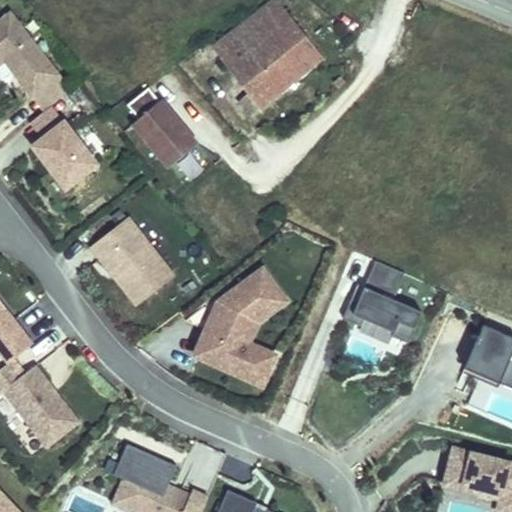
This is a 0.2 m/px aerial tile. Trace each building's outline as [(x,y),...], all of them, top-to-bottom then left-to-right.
[(322,60),(273,0),(272,0),(211,50),(251,100),(238,110),(248,122),(322,60)] [(12,4),(0,13),(0,62),(6,59),(44,109),(74,87),(12,4)] [(193,151),(155,106),(126,130),(162,176),(193,151)] [(103,159),(65,112),(30,140),(68,189),(103,159)] [(178,272),(131,212),(91,244),(138,304),(178,272)] [(406,268),(377,257),(365,286),(340,277),(327,310),(362,324),(365,315),(393,327),(390,334),(408,342),(422,306),(394,295),(406,268)] [(292,297),(266,260),(217,294),(190,352),(265,382),(278,347),(253,338),(260,321),(292,297)] [(0,353),(6,361),(15,355),(37,340),(0,291),(0,353)] [(511,330),(485,318),(465,361),(511,381),(511,330)] [(15,355),(6,361),(0,366),(0,391),(5,387),(45,445),(84,418),(39,358),(26,367),(15,355)] [(178,458),(129,440),(115,471),(123,474),(111,502),(134,511),(202,511),(212,490),(193,483),(191,488),(169,479),(178,458)] [(511,511),(511,455),(453,441),(442,483),(497,496),(494,510),(502,511),(511,511)] [(78,489),(66,511),(110,511),(113,506),(78,489)] [(217,511),(273,511),(227,491),(217,511)] [(16,511),(0,494),(0,511),(16,511)]
